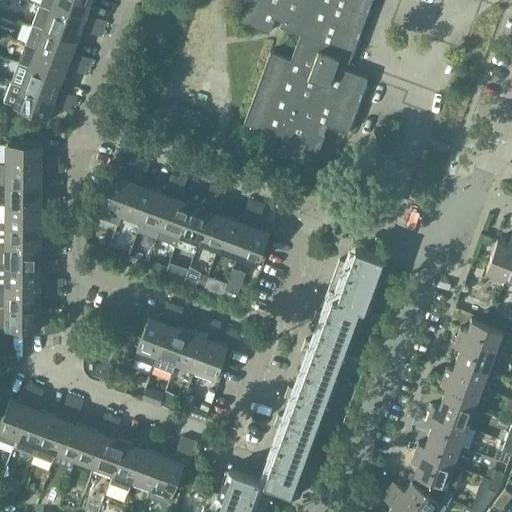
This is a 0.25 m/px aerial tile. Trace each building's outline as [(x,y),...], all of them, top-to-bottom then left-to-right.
[(82,20),(85,12),(89,1),(86,0),(41,0),(40,4),(82,20)] [(245,0),(237,21),(269,32),(276,14),(283,17),(280,26),(300,34),(291,59),(270,51),(243,125),(279,138),(274,152),(303,162),(308,148),(318,152),(325,133),(320,131),(323,124),(347,133),(368,77),(332,64),(335,57),(349,62),(371,0),(245,0)] [(40,4),(33,24),(75,39),(79,28),(82,20),(40,4)] [(82,20),(100,27),(103,19),(85,12),(82,20)] [(82,20),(79,28),(97,35),(100,27),(82,20)] [(33,24),(25,43),(68,58),(71,51),(75,39),(33,24)] [(25,43),(18,62),(61,78),(65,66),(68,58),(25,43)] [(68,58),(86,65),(88,57),(71,51),(68,58)] [(68,58),(65,66),(83,73),(86,65),(68,58)] [(11,81),(23,85),(54,97),(57,89),(61,78),(18,62),(11,81)] [(23,85),(11,81),(4,101),(46,116),(54,97),(23,85)] [(59,99),(71,103),(74,95),(57,89),(54,97),(59,99)] [(71,103),(59,99),(56,107),(69,111),(71,103)] [(7,143),(7,163),(40,164),(40,143),(7,143)] [(59,155),(46,155),(46,164),(59,164),(59,155)] [(128,172),(136,175),(142,159),(134,157),(128,172)] [(136,175),(144,178),(150,162),(142,159),(136,175)] [(0,163),(0,183),(40,184),(40,175),(43,175),(46,172),(46,164),(40,164),(7,163),(0,163)] [(59,164),(46,164),(46,172),(64,172),(64,164),(59,164)] [(99,216),(118,223),(136,175),(128,172),(125,174),(123,177),(114,174),(99,216)] [(142,219),(137,230),(157,238),(172,195),(174,189),(179,177),(171,174),(166,187),(163,188),(162,191),(153,188),(142,219)] [(137,231),(137,230),(142,219),(153,188),(144,185),(146,181),(144,178),(136,175),(118,223),(137,231)] [(174,189),(182,192),(186,180),(179,177),(174,189)] [(0,204),(7,204),(40,204),(40,184),(0,183),(0,204)] [(205,201),(213,204),(218,188),(211,185),(205,201)] [(218,188),(213,204),(220,207),(226,191),(218,188)] [(174,189),(172,195),(157,238),(176,245),(191,202),(183,199),(184,196),(182,192),(174,189)] [(46,204),(59,205),(59,196),(46,196),(46,204)] [(243,215),(251,218),(257,202),(249,199),(243,215)] [(200,205),(191,202),(176,245),(195,252),(199,240),(213,204),(205,201),(201,202),(200,205)] [(257,202),(251,218),(259,221),(264,205),(257,202)] [(7,204),(6,225),(40,225),(40,216),(43,216),(46,213),(46,204),(40,204),(7,204)] [(59,205),(46,204),(46,213),(59,213),(59,205)] [(220,207),(213,204),(199,240),(218,248),(230,216),(221,213),(222,211),(220,207)] [(218,248),(237,255),(251,218),(243,215),(239,217),(238,219),(230,216),(218,248)] [(259,221),(251,218),(237,255),(257,262),(268,231),(259,227),(260,225),(259,221)] [(0,224),(0,244),(40,245),(45,245),(46,237),(43,234),(40,234),(40,225),(6,225),(0,224)] [(497,239),(486,270),(506,278),(511,260),(511,232),(508,243),(497,239)] [(45,246),(58,246),(59,237),(46,237),(45,245),(45,246)] [(0,244),(0,266),(6,266),(6,265),(39,266),(40,245),(0,244)] [(64,246),(58,246),(45,246),(45,254),(64,254),(64,246)] [(283,428),(267,471),(272,473),(268,484),(299,495),(304,482),(296,479),(360,308),(367,311),(367,310),(365,309),(383,260),(386,261),(386,259),(355,248),(350,263),(339,259),(325,298),(326,298),(326,297),(331,299),(325,315),(316,311),(312,322),(321,326),(315,343),(305,339),(301,350),(311,354),(298,389),(288,386),(284,397),(294,400),(287,417),(278,414),(274,425),(283,428)] [(0,285),(39,286),(45,286),(45,278),(39,278),(39,266),(6,265),(6,266),(0,266),(0,285)] [(45,286),(58,286),(63,286),(63,278),(45,278),(45,286)] [(39,286),(0,285),(0,306),(39,306),(39,286)] [(58,286),(45,286),(45,295),(58,295),(58,286)] [(163,314),(171,317),(176,305),(168,302),(163,314)] [(169,322),(153,365),(172,372),(176,361),(188,330),(177,325),(183,308),(176,305),(171,317),(169,322)] [(39,319),(39,306),(0,306),(0,327),(45,327),(45,319),(39,319)] [(133,358),(153,365),(169,322),(149,315),(133,358)] [(201,328),(209,331),(214,319),(206,316),(201,328)] [(461,327),(457,336),(495,350),(503,330),(471,318),(467,329),(461,327)] [(45,327),(58,328),(58,319),(45,319),(45,327)] [(214,319),(209,331),(217,334),(221,322),(214,319)] [(176,361),(195,368),(207,337),(188,330),(176,361)] [(460,347),(457,357),(488,369),(495,350),(457,336),(454,345),(460,347)] [(207,337),(195,368),(215,375),(227,344),(207,337)] [(443,374),(481,388),(488,369),(457,357),(453,367),(446,365),(443,374)] [(446,385),(443,395),(474,407),(481,388),(443,374),(440,383),(446,385)] [(24,396),(31,399),(36,387),(28,384),(24,396)] [(31,399),(39,402),(44,390),(36,387),(31,399)] [(142,398),(159,405),(163,394),(146,387),(142,398)] [(62,410),(70,413),(76,397),(68,394),(62,410)] [(205,420),(208,412),(191,406),(195,397),(187,394),(181,411),(205,420)] [(429,412),(467,426),(474,407),(443,395),(439,406),(432,403),(429,412)] [(0,423),(0,428),(18,436),(29,404),(31,399),(24,396),(20,398),(19,401),(10,397),(0,423)] [(70,413),(78,416),(84,400),(76,397),(70,413)] [(18,436),(37,443),(49,411),(29,404),(18,436)] [(56,450),(68,419),(70,413),(62,410),(60,416),(49,411),(37,443),(32,456),(52,463),(56,450)] [(100,424),(108,427),(112,415),(105,412),(100,424)] [(432,424),(428,434),(460,446),(467,426),(429,412),(426,421),(432,424)] [(112,415),(108,427),(116,430),(120,418),(112,415)] [(56,450),(75,457),(87,426),(68,419),(56,450)] [(75,457),(95,464),(106,433),(87,426),(75,457)] [(138,439),(146,441),(151,429),(143,426),(138,439)] [(95,464),(114,471),(125,440),(117,437),(118,434),(116,430),(108,427),(106,433),(95,464)] [(151,429),(146,441),(154,444),(159,432),(151,429)] [(418,441),(415,450),(453,465),(460,446),(428,434),(425,444),(418,441)] [(163,454),(152,485),(148,496),(167,504),(178,474),(184,476),(196,442),(181,436),(173,458),(163,454)] [(114,471),(133,478),(144,447),(146,441),(138,439),(135,440),(134,443),(125,440),(114,471)] [(511,450),(511,442),(505,441),(502,450),(511,453),(511,450)] [(133,478),(152,485),(163,454),(144,447),(133,478)] [(453,465),(415,450),(411,459),(418,462),(414,473),(446,485),(453,465)] [(215,511),(247,511),(259,479),(231,469),(215,511)] [(491,479),(500,482),(504,473),(495,470),(491,479)] [(393,480),(387,487),(419,511),(429,511),(438,500),(412,479),(405,489),(393,480)] [(500,482),(491,479),(488,488),(497,491),(500,482)] [(393,504),(387,511),(419,511),(387,487),(381,495),(393,504)] [(511,494),(505,489),(499,497),(507,502),(511,495),(511,494)] [(493,504),(501,510),(507,502),(499,497),(493,504)]
